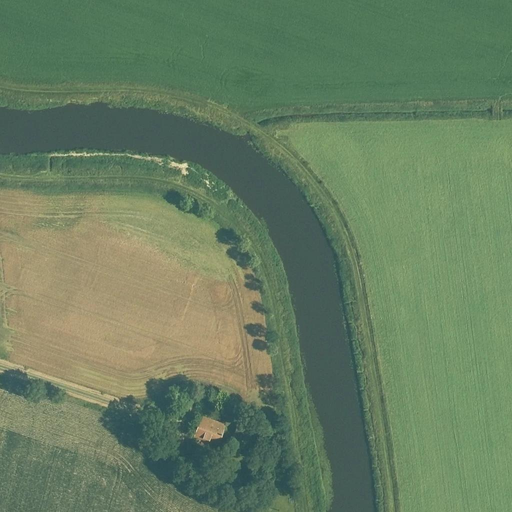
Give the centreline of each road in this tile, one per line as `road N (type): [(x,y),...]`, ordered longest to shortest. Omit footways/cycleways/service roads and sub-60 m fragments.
road 1 (track): [(306,511),(276,306),(253,251),(198,200),(129,181),(0,176)]
road 2 (residential): [(0,367),(181,428)]
